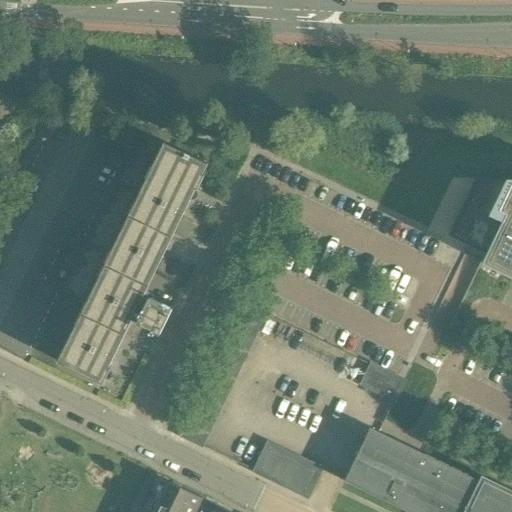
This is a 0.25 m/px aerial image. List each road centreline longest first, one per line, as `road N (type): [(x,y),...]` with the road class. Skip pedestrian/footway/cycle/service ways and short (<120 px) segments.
road 1 (residential): [(279,511),(0,373)]
road 2 (tertiary): [(0,9),(289,27)]
road 3 (tertiary): [(289,27),(511,34)]
road 4 (tertiary): [(511,10),(310,5)]
